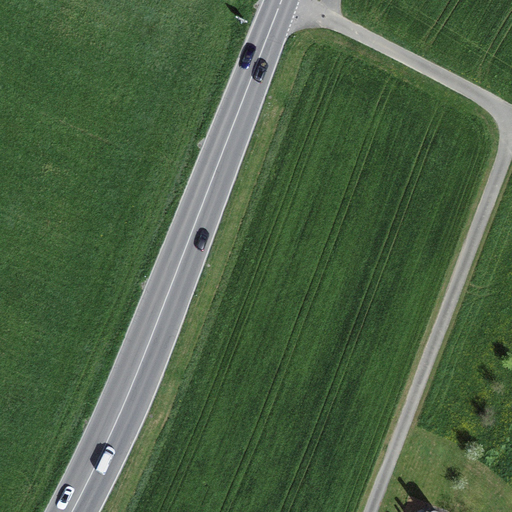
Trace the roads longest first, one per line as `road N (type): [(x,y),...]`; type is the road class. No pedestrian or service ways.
road 1 (unclassified): [(307,0),(489,100),(506,117),(508,134),(367,511)]
road 2 (primary): [(68,511),(142,349),(280,0)]
